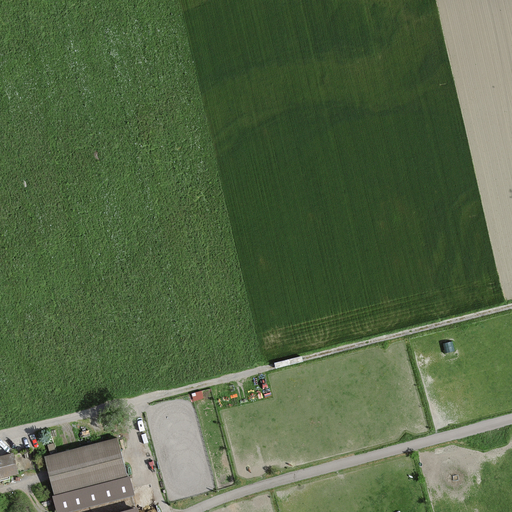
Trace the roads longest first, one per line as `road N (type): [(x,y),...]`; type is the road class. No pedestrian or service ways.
road 1 (track): [(511,305),(0,436)]
road 2 (track): [(194,511),(248,489),(511,418)]
